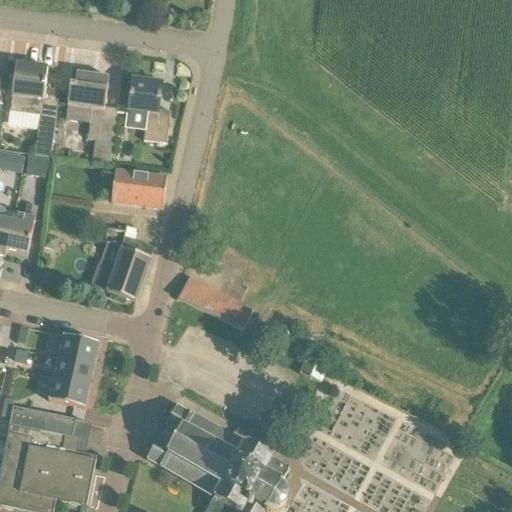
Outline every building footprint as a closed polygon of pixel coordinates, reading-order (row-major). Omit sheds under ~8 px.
[(17,66),(14,86),(10,113),(41,117),(36,157),(51,159),(60,92),(46,90),(48,71),(17,66)] [(109,79),(93,77),(94,73),(73,70),(66,123),(90,125),(88,142),(97,143),(94,165),(109,167),(115,119),(104,118),(109,79)] [(144,144),(147,144),(167,146),(171,114),(170,114),(169,122),(158,120),(162,86),(133,83),(131,97),(120,95),(118,112),(117,111),(117,114),(130,116),(130,113),(148,115),(144,144)] [(0,171),(11,174),(15,158),(0,154),(0,171)] [(29,158),(27,178),(47,181),(50,161),(29,158)] [(164,213),(170,181),(117,171),(110,203),(164,213)] [(28,256),(32,236),(39,209),(27,206),(24,217),(16,215),(15,221),(13,221),(12,223),(13,224),(7,251),(28,256)] [(13,221),(4,218),(6,209),(0,207),(0,257),(6,259),(7,251),(13,224),(12,223),(13,221)] [(155,249),(122,237),(127,213),(108,210),(102,244),(123,249),(116,269),(100,265),(92,290),(136,305),(155,249)] [(58,246),(59,239),(47,236),(44,249),(51,251),(58,246)] [(189,281),(179,301),(243,334),(253,313),(189,281)] [(95,369),(99,347),(64,340),(60,361),(95,369)] [(28,341),(27,351),(35,353),(36,343),(28,341)] [(90,390),(95,369),(60,361),(55,382),(90,390)] [(24,364),(21,374),(29,376),(31,366),(24,364)] [(300,376),(320,385),(325,373),(305,364),(300,376)] [(85,411),(90,390),(55,382),(50,404),(85,411)] [(11,421),(14,410),(4,407),(1,418),(11,421)] [(283,488),(282,487),(283,485),(290,471),(272,461),(249,448),(250,445),(246,443),(245,446),(177,408),(171,428),(168,430),(160,442),(159,442),(147,462),(214,500),(213,503),(216,505),(218,503),(233,511),(268,511),(269,511),(269,510),(272,511),(275,511),(277,511),(279,510),(281,509),(283,508),(284,506),(286,504),(287,502),(287,500),(287,498),(287,496),(287,494),(286,491),(284,490),(283,488)] [(54,511),(56,502),(69,505),(82,508),(87,509),(98,459),(87,457),(86,456),(76,454),(79,441),(73,440),(76,424),(86,426),(86,424),(14,410),(11,421),(0,476),(0,508),(1,509),(13,511),(17,511),(18,511),(54,511)]
